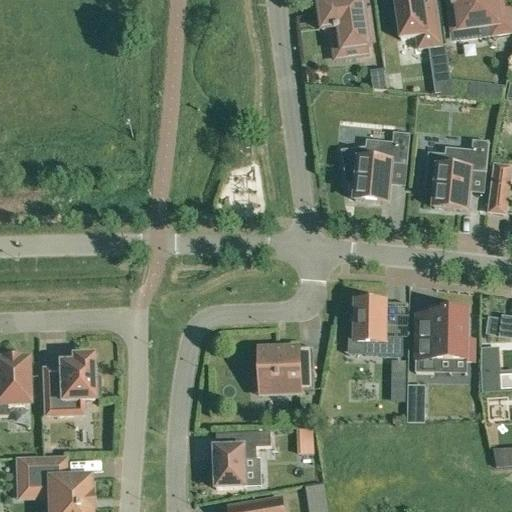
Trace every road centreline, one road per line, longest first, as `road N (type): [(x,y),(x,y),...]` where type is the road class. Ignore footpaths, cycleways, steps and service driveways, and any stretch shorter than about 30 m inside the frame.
road 1 (residential): [(307,250),(313,298),(300,313),(212,323),(192,336),(179,414),(178,511)]
road 2 (residential): [(131,511),(136,323),(0,325)]
road 3 (residential): [(307,250),(0,254)]
road 4 (residential): [(280,0),(307,250)]
road 5 (residential): [(511,274),(307,250)]
